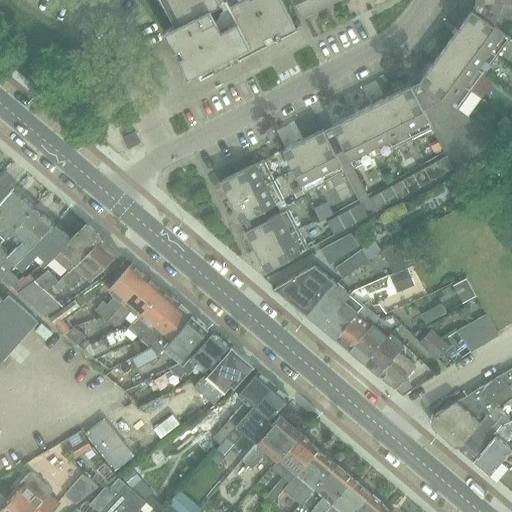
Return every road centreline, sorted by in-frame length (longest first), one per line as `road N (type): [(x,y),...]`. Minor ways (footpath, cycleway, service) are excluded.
road 1 (tertiary): [(390,428),(117,205)]
road 2 (residential): [(163,160),(388,43),(424,0)]
road 3 (residential): [(163,160),(88,0)]
road 4 (tertiary): [(117,205),(0,107)]
road 5 (unclassified): [(511,345),(390,428)]
road 6 (tertiary): [(483,511),(390,428)]
